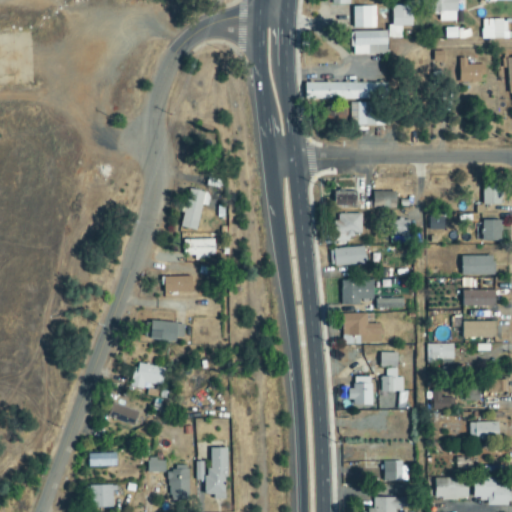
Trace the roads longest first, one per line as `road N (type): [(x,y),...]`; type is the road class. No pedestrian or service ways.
road 1 (residential): [(42,511),(153,207),(154,119),(167,70),(194,33),(210,25),(286,15)]
road 2 (secondary): [(319,511),(310,324),(286,107),(286,0)]
road 3 (secondary): [(268,163),(295,369),(302,511)]
road 4 (residential): [(511,157),(268,164)]
road 5 (secondary): [(259,0),(268,164)]
